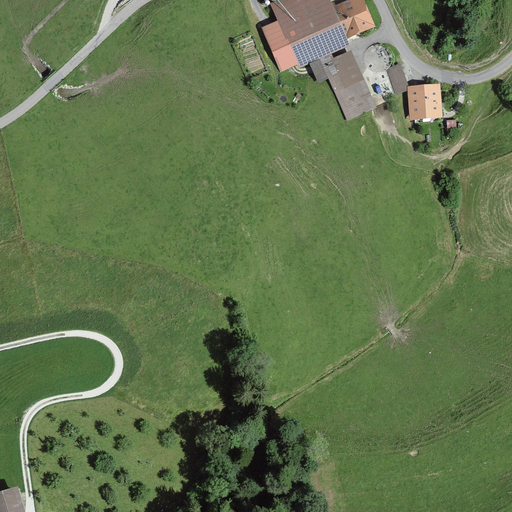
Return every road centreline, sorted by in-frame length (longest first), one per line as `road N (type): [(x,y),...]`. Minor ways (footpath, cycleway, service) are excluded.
road 1 (unclassified): [(0,122),(142,0)]
road 2 (unclassified): [(377,0),(394,37),(426,72),(475,78),(511,55)]
